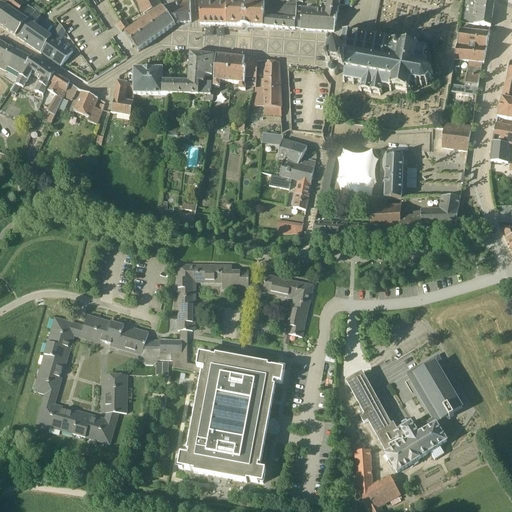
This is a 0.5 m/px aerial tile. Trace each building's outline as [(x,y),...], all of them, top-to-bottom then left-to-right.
[(0,0),(0,26),(16,37),(36,13),(30,8),(22,17),(18,13),(26,4),(20,0),(0,0)] [(162,12),(156,0),(110,0),(112,2),(116,0),(136,0),(144,15),(147,14),(149,18),(126,35),(138,52),(175,26),(170,18),(164,12),(162,12)] [(251,27),(263,28),(264,18),(266,4),(253,3),(252,3),(251,0),(228,0),(229,2),(228,1),(230,26),(239,26),(239,27),(250,27),(251,27)] [(298,3),(298,0),(268,0),(267,19),(264,18),(263,28),(295,30),(296,21),(297,2),(298,3)] [(339,6),(340,0),(322,0),(322,7),(324,8),(324,11),(323,15),(337,17),(339,7),(339,6)] [(461,24),(462,24),(461,30),(466,31),(467,25),(491,28),(494,3),(489,0),(474,0),(474,2),(470,2),(464,1),(461,24)] [(227,26),(230,26),(228,1),(217,2),(217,3),(200,4),(200,23),(201,26),(227,26)] [(164,7),(170,17),(176,25),(191,23),(191,4),(164,7)] [(36,13),(39,15),(44,12),(37,6),(32,10),(36,13)] [(301,21),(296,21),(295,30),(301,30),(301,31),(320,32),(323,15),(324,11),(304,10),(301,10),(301,21)] [(49,28),(51,24),(39,15),(36,13),(16,37),(61,68),(74,52),(45,33),(49,28)] [(334,33),(337,17),(323,15),(320,32),(334,33)] [(117,26),(122,32),(129,27),(124,20),(117,26)] [(334,50),(330,49),(326,68),(330,69),(330,70),(329,70),(329,71),(329,72),(329,73),(329,74),(330,74),(330,75),(331,76),(332,77),(333,77),(334,77),(335,77),(336,76),(337,76),(337,75),(338,74),(338,73),(338,72),(338,71),(344,72),(342,83),(345,83),(345,80),(353,82),(352,85),(354,85),(355,82),(362,83),(361,89),(359,89),(359,91),(360,91),(360,92),(362,92),(362,91),(370,92),(369,94),(371,94),(371,93),(379,94),(379,96),(380,96),(381,95),(382,95),(382,93),(381,93),(382,87),(390,88),(390,92),(391,92),(392,89),(406,92),(406,96),(407,96),(408,92),(412,93),(412,91),(408,90),(410,82),(416,83),(415,87),(417,87),(418,84),(420,84),(420,88),(422,88),(422,84),(425,84),(427,87),(428,86),(426,83),(428,81),(432,82),(432,81),(429,79),(430,76),(433,76),(433,74),(430,75),(429,72),(432,70),(431,68),(428,70),(426,68),(427,65),(426,65),(424,68),(421,67),(423,60),(426,61),(427,59),(423,58),(425,51),(426,51),(427,49),(425,49),(425,47),(424,47),(423,49),(417,47),(418,45),(416,44),(416,47),(401,45),(401,42),(399,42),(391,41),(392,38),(390,38),(389,40),(382,39),(383,37),(381,36),(380,39),(373,37),(374,35),(372,35),(371,37),(368,36),(364,36),(364,33),(363,33),(362,35),(355,34),(355,32),(354,31),(353,34),(346,32),(347,30),(345,30),(343,32),(342,35),(341,42),(339,42),(339,44),(338,44),(337,44),(336,44),(335,45),(334,46),(334,47),(334,48),(334,49),(334,50)] [(490,35),(489,34),(466,31),(461,30),(458,30),(456,45),(487,50),(490,35)] [(21,74),(20,77),(30,58),(0,42),(0,69),(6,73),(8,68),(21,74)] [(484,65),(487,50),(456,45),(455,62),(468,64),(466,74),(480,76),(482,64),(484,65)] [(187,83),(162,83),(161,96),(162,96),(199,96),(209,96),(209,95),(211,95),(212,84),(205,84),(205,78),(210,79),(213,57),(191,55),(190,54),(187,83)] [(228,84),(231,59),(217,57),(213,88),(220,89),(220,84),(228,84)] [(44,91),(55,75),(32,59),(30,58),(20,77),(20,78),(21,79),(18,85),(23,89),(33,72),(43,79),(43,80),(36,93),(38,94),(42,96),(44,91)] [(255,88),(256,84),(258,62),(231,59),(228,84),(239,86),(239,92),(244,92),(244,88),(255,88)] [(264,116),(282,117),(281,98),(279,73),(279,64),(264,62),(264,81),(262,81),(261,88),(256,89),(255,89),(254,102),(252,102),(252,107),(264,108),(264,116)] [(502,99),(511,101),(511,64),(510,64),(505,85),(502,99)] [(135,96),(161,96),(162,83),(163,70),(134,70),(134,85),(125,84),(123,100),(134,101),(135,96)] [(477,97),(480,76),(466,74),(465,88),(450,85),(449,92),(477,97)] [(64,98),(71,85),(55,75),(44,91),(42,96),(49,85),(52,86),(48,93),(56,98),(62,101),(63,98),(64,98)] [(123,100),(125,84),(118,83),(113,108),(112,114),(131,118),(133,105),(134,101),(123,100)] [(16,95),(21,87),(16,85),(15,84),(10,93),(16,95)] [(71,102),(78,90),(71,85),(64,98),(71,102)] [(97,126),(101,116),(105,106),(98,104),(96,109),(94,109),(97,103),(98,99),(83,93),(73,113),(88,118),(90,119),(89,122),(97,126)] [(51,124),(62,101),(56,98),(47,112),(51,114),(47,122),(51,124)] [(511,121),(511,101),(502,99),(497,119),(511,121)] [(474,114),(467,113),(466,123),(473,124),(474,114)] [(445,124),(444,130),(443,133),(442,149),(468,153),(472,129),(445,124)] [(511,126),(496,125),(493,137),(501,139),(501,144),(510,145),(510,146),(511,145),(511,126)] [(285,162),(295,145),(283,141),(283,136),(281,136),(262,134),(261,143),(281,145),(278,160),(284,162),(285,162)] [(490,163),(509,164),(510,146),(510,145),(501,144),(492,142),(490,163)] [(291,181),(301,161),(307,150),(307,149),(295,145),(285,162),(284,162),(279,178),(291,181)] [(336,156),(330,156),(329,156),(329,160),(328,165),(334,165),(336,156)] [(402,200),(403,169),(403,158),(386,158),(385,200),(387,199),(387,200),(402,200)] [(316,163),(309,161),(308,161),(308,163),(301,161),(291,181),(297,183),(311,185),(316,163)] [(291,181),(279,178),(272,176),(269,187),(289,191),(291,181)] [(308,198),(311,185),(297,183),(295,195),(308,198)] [(306,212),(308,198),(295,195),(293,209),(306,212)] [(371,227),(371,238),(421,235),(421,228),(456,226),(460,198),(442,197),(441,212),(423,212),(422,217),(400,217),(400,206),(387,206),(387,200),(387,199),(385,200),(371,200),(371,227)] [(194,228),(197,206),(184,204),(182,211),(192,212),(192,215),(181,214),(179,225),(194,228)] [(303,226),(293,224),(284,222),(282,236),(302,235),(303,226)] [(333,236),(335,225),(315,224),(313,235),(333,236)] [(354,237),(355,226),(335,225),(333,236),(354,237)] [(371,227),(355,226),(354,237),(371,238),(371,227)] [(511,228),(503,229),(506,239),(511,250),(511,228)] [(193,281),(194,266),(179,266),(179,284),(193,284),(193,281)] [(212,281),(212,267),(194,266),(193,281),(212,281)] [(230,282),(230,267),(212,267),(212,281),(230,282)] [(230,267),(230,282),(231,282),(231,287),(249,288),(249,273),(232,273),(232,267),(230,267)] [(279,294),(283,280),(266,276),(263,291),(279,294)] [(296,298),(299,284),(283,280),(279,294),(296,298)] [(193,300),(193,284),(179,284),(178,300),(193,300)] [(296,300),(310,304),(314,287),(299,284),(296,298),(296,300)] [(154,297),(153,308),(161,309),(162,298),(154,297)] [(193,316),(193,300),(178,300),(178,316),(193,316)] [(306,321),(310,304),(296,300),(292,318),(306,321)] [(193,332),(193,316),(178,316),(178,332),(193,332)] [(94,340),(100,320),(87,317),(84,327),(81,327),(84,328),(82,337),(94,340)] [(302,339),(306,321),(292,318),(288,336),(302,339)] [(51,332),(72,337),(75,326),(77,326),(77,325),(55,319),(51,332)] [(106,344),(112,324),(100,320),(94,340),(106,344)] [(119,347),(124,327),(112,324),(106,344),(119,347)] [(119,347),(131,351),(136,331),(124,327),(119,347)] [(131,351),(143,354),(149,334),(136,331),(131,351)] [(68,350),(72,337),(51,332),(48,344),(68,350)] [(161,354),(161,342),(152,342),(149,334),(143,354),(140,362),(146,367),(153,367),(158,362),(172,362),(173,354),(161,354)] [(172,362),(173,362),(172,369),(202,374),(187,452),(189,453),(189,456),(181,455),(178,469),(191,471),(194,472),(194,474),(247,483),(247,481),(251,482),(263,485),(266,471),(258,469),(259,466),(261,466),(267,433),(265,432),(265,429),(264,429),(265,423),(266,423),(267,420),(269,421),(271,414),(274,394),(276,387),(274,387),(274,383),(282,385),(285,371),(269,368),(269,366),(216,356),(216,358),(200,355),(197,368),(186,366),(186,358),(186,347),(182,347),(182,341),(181,341),(161,341),(161,342),(161,354),(173,354),(172,362)] [(65,362),(68,350),(48,344),(45,356),(65,362)] [(61,374),(65,362),(45,356),(41,368),(61,374)] [(383,410),(362,374),(347,383),(366,416),(360,419),(363,424),(369,421),(387,456),(385,456),(396,474),(430,453),(434,460),(444,453),(440,446),(447,442),(437,424),(449,417),(451,419),(455,416),(454,414),(463,409),(459,402),(459,400),(458,400),(455,395),(455,394),(454,393),(451,387),(450,386),(444,377),(449,374),(439,357),(418,369),(420,374),(416,377),(418,381),(413,383),(414,384),(416,387),(415,387),(416,388),(416,387),(418,390),(418,391),(419,391),(420,394),(420,395),(421,394),(423,398),(422,398),(422,399),(423,398),(425,401),(424,402),(425,402),(427,405),(426,405),(426,406),(427,405),(429,408),(428,409),(429,409),(431,412),(430,412),(431,413),(433,416),(432,416),(433,417),(433,416),(435,419),(434,419),(435,420),(432,422),(431,421),(431,422),(428,424),(428,423),(427,423),(427,424),(424,426),(424,425),(423,425),(424,426),(421,428),(420,427),(420,428),(417,430),(413,422),(410,424),(408,420),(407,421),(407,420),(403,423),(402,423),(404,427),(401,429),(394,418),(392,415),(392,414),(392,415),(390,412),(390,411),(389,411),(388,408),(388,407),(383,410)] [(58,386),(61,374),(41,368),(38,380),(58,386)] [(106,389),(127,389),(128,376),(107,376),(106,389)] [(54,398),(58,386),(38,380),(34,392),(45,396),(44,399),(45,399),(46,396),(54,398)] [(127,402),(127,389),(106,389),(106,401),(127,402)] [(127,415),(127,402),(106,401),(106,414),(118,415),(117,418),(118,418),(119,415),(127,415)] [(49,428),(54,410),(43,407),(43,403),(37,425),(49,428)] [(61,432),(67,413),(54,410),(49,428),(61,432)] [(73,435),(79,417),(67,413),(61,432),(73,435)] [(85,439),(91,420),(79,417),(73,435),(85,439)] [(98,442),(103,424),(91,420),(85,439),(98,442)] [(103,424),(98,442),(110,446),(117,422),(116,422),(115,427),(103,424)] [(393,483),(397,480),(395,476),(374,488),(371,453),(354,455),(358,495),(367,511),(381,511),(380,509),(401,497),(393,483)]
